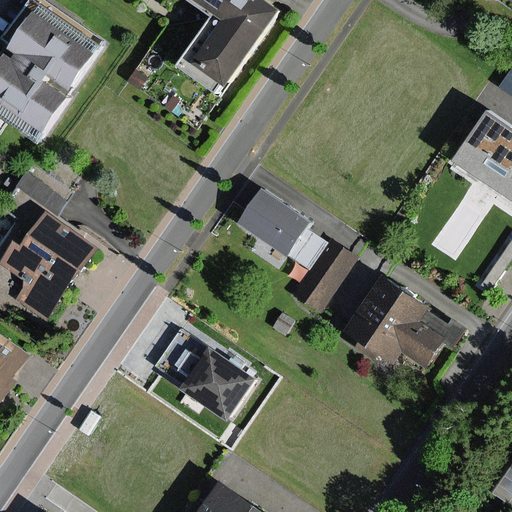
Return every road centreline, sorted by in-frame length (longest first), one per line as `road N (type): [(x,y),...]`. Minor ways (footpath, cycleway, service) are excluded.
road 1 (residential): [(341,0),(0,499)]
road 2 (residential): [(397,511),(511,345)]
